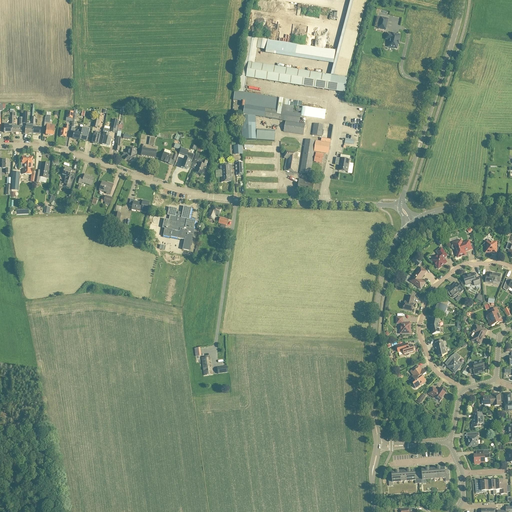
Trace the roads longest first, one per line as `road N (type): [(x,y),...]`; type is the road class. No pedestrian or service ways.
road 1 (residential): [(0,145),(56,149),(206,196),(380,204)]
road 2 (tertiary): [(377,445),(370,376),(381,278),(392,246),(412,223)]
road 3 (tertiary): [(401,204),(462,0)]
road 4 (residential): [(461,391),(424,356),(425,299),(454,269),(511,272)]
road 5 (track): [(0,373),(17,478),(0,478)]
